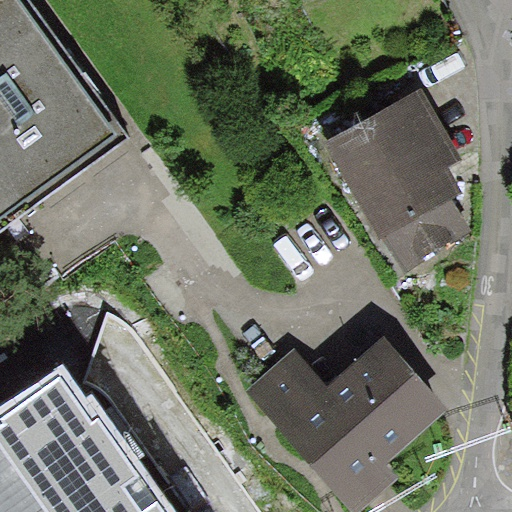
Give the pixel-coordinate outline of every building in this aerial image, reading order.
[(0,0),(0,229),(123,138),(24,0),(0,0)] [(421,97),(325,156),(404,283),(475,240),(454,207),(470,197),(455,173),(465,168),(421,97)] [(330,391),(295,352),(244,397),(346,511),(373,511),(402,486),(391,474),(449,421),(382,345),(330,391)] [(59,379),(0,420),(0,511),(160,511),(98,423),(92,427),(59,379)] [(187,450),(167,480),(214,511),(231,511),(246,490),(187,450)]
